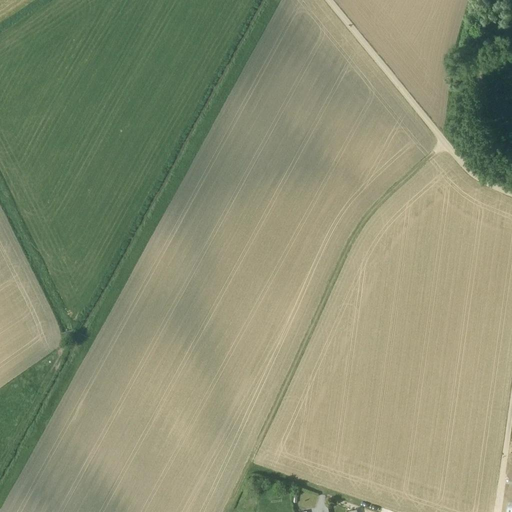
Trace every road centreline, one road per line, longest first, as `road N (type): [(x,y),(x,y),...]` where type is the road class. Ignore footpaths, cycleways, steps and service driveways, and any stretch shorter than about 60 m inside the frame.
road 1 (track): [(447,145),(353,228),(227,511)]
road 2 (track): [(511,197),(469,173),(328,0)]
road 3 (track): [(248,462),(381,510)]
